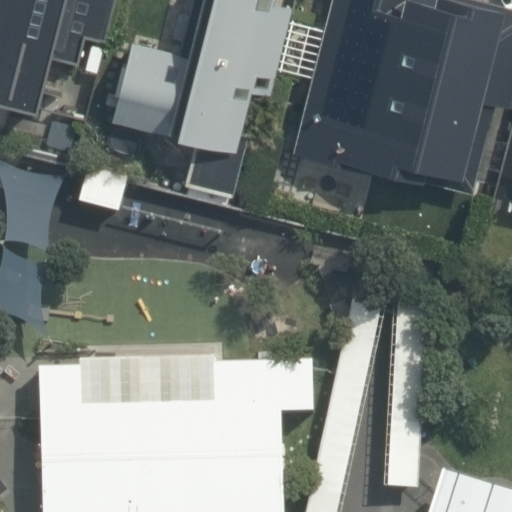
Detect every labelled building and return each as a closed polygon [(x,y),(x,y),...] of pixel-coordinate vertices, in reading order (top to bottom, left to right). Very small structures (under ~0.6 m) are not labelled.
[(103,35),(111,0),(0,0),(0,91),(36,101),(50,49),(75,56),(82,29),(103,35)] [(275,0),(193,0),(181,53),(133,42),(115,119),(196,139),(186,180),(234,192),(249,129),(242,128),(252,88),(272,93),(293,5),(275,1),(275,0)] [(511,102),(511,98),(511,1),(505,0),(333,0),(296,146),(350,160),(351,157),(474,188),(497,98),(511,102)] [(89,165),(79,205),(121,215),(130,176),(89,165)] [(356,293),(310,511),(342,511),(387,299),(356,293)] [(398,308),(389,490),(419,491),(428,309),(398,308)] [(78,369),(41,373),(44,511),(288,511),(285,415),(318,414),(316,363),(218,362),(218,354),(82,361),(78,369)] [(511,511),(511,494),(442,475),(429,511),(511,511)]
